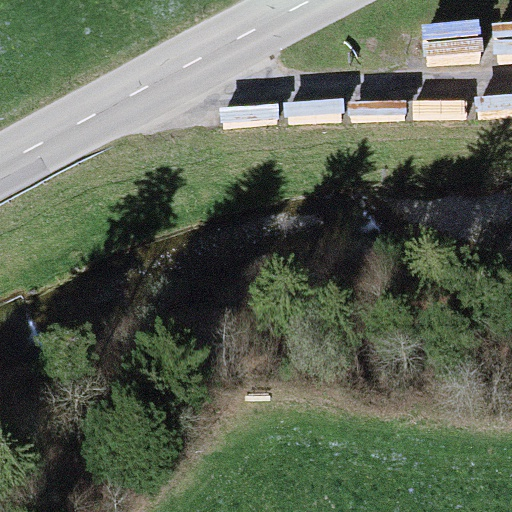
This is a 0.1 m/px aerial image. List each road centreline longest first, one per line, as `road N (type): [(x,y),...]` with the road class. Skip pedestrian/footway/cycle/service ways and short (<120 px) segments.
road 1 (track): [(127,511),(217,406),(252,388),(511,420)]
road 2 (tertiary): [(0,164),(314,0)]
